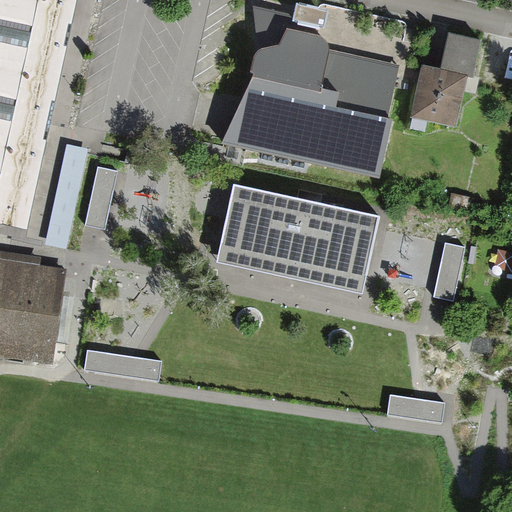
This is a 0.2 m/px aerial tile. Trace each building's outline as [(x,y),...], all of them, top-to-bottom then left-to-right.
[(0,0),(0,223),(26,230),(77,0),(0,0)] [(328,11),(297,4),(294,17),(293,21),(325,28),(328,11)] [(219,141),(380,178),(392,119),(388,118),(399,66),(351,54),(330,49),(327,43),(323,38),(319,35),(292,29),(293,21),(294,17),(257,10),(258,46),(251,76),(254,78),(219,141)] [(409,118),(456,128),(467,76),(474,78),(482,40),(447,32),(440,67),(421,63),(409,118)] [(87,149),(68,145),(46,244),(65,248),(87,149)] [(118,172),(98,168),(86,225),(106,230),(118,172)] [(378,218),(235,187),(219,259),(362,291),(378,218)] [(465,250),(446,246),(435,298),(453,302),(465,250)] [(0,356),(53,365),(67,270),(0,259),(0,356)] [(161,365),(88,355),(86,372),(159,382),(161,365)] [(444,407),(392,399),(389,417),(441,424),(444,407)]
